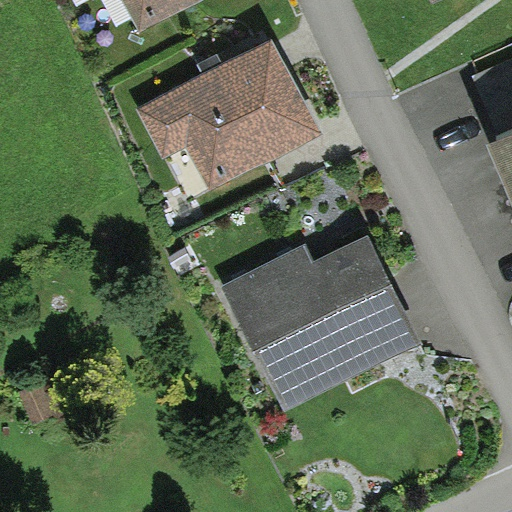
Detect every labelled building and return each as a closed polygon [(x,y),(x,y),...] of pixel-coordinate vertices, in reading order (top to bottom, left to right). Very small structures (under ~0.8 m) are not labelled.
[(129,0),(142,23),(183,0),(129,0)] [(211,183),(324,121),(273,28),(136,103),(164,154),(188,140),(211,183)] [(511,173),(511,56),(471,74),(511,173)] [(287,401),(421,335),(368,228),(316,254),(307,236),(224,276),(287,401)] [(42,378),(19,389),(34,420),(57,408),(42,378)]
